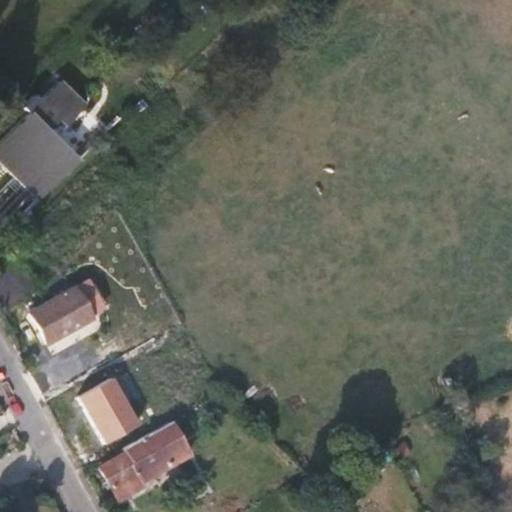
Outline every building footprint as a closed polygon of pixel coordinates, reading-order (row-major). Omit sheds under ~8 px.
[(72,161),(52,139),(81,109),(54,81),(35,100),(29,95),(15,109),(20,114),(0,134),(0,156),(37,196),(72,161)] [(35,249),(21,232),(9,241),(24,259),(35,249)] [(0,271),(0,304),(7,310),(33,281),(10,260),(0,271)] [(96,330),(79,300),(35,325),(51,355),(96,330)] [(115,451),(145,432),(134,413),(104,432),(115,451)] [(189,454),(165,418),(145,432),(115,451),(118,456),(94,471),(116,506),(142,490),(140,485),(189,454)]
